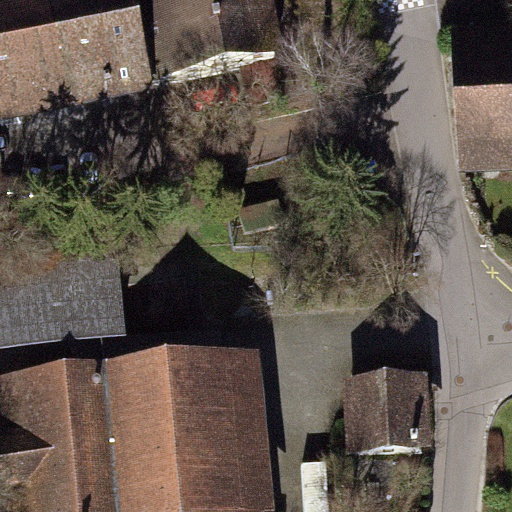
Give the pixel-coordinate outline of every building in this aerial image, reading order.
[(9,0),(0,2),(0,120),(151,90),(132,0),(9,0)] [(132,0),(151,90),(274,65),(260,0),(132,0)] [(511,41),(458,45),(464,177),(511,174),(511,41)] [(0,253),(0,278),(10,346),(143,327),(129,235),(0,253)] [(282,511),(282,503),(290,503),(276,360),(7,386),(19,511),(282,511)] [(353,378),(358,462),(445,456),(440,372),(353,378)]
